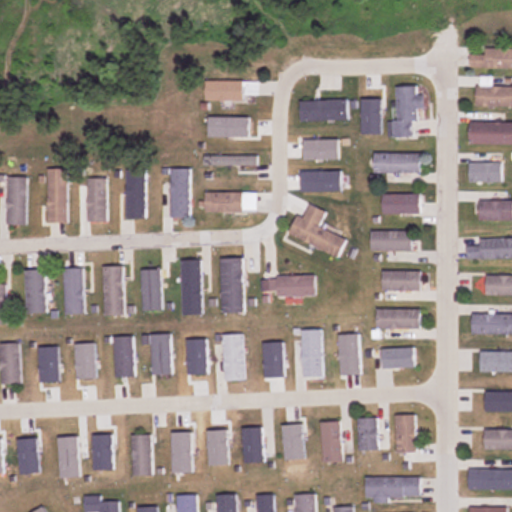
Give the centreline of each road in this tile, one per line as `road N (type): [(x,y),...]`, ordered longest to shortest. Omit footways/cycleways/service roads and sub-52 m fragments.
road 1 (residential): [(444,511),(444,61)]
road 2 (residential): [(444,394),(0,412)]
road 3 (residential): [(292,71),(277,127),(273,224),(251,237),(0,247)]
road 4 (residential): [(444,61),(292,71)]
